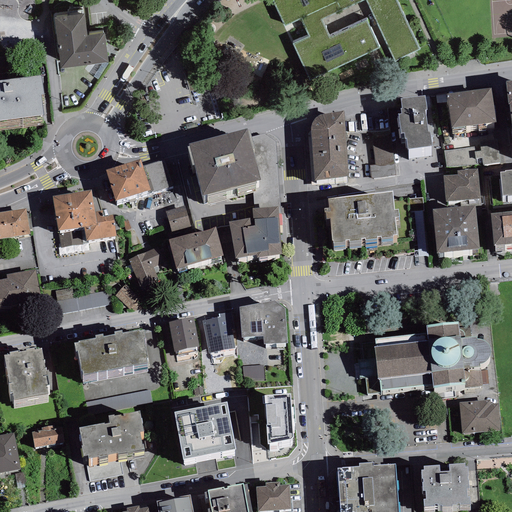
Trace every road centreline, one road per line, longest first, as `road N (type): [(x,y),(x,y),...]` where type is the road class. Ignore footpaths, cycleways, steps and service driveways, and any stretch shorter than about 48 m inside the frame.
road 1 (residential): [(0,347),(302,293)]
road 2 (residential): [(311,461),(52,511)]
road 3 (residential): [(287,114),(511,73)]
road 4 (residential): [(302,293),(511,271)]
road 5 (residential): [(511,447),(311,461)]
road 6 (unknown): [(309,417),(497,395)]
road 7 (residential): [(110,153),(144,155),(287,114)]
road 8 (residential): [(287,114),(302,293)]
road 9 (residential): [(302,293),(311,461)]
road 10 (unknown): [(294,196),(417,178),(434,212)]
road 11 (secondary): [(185,0),(160,16),(86,122)]
road 12 (secondary): [(106,132),(191,0)]
road 13 (unknown): [(54,192),(38,211),(43,257),(112,250)]
